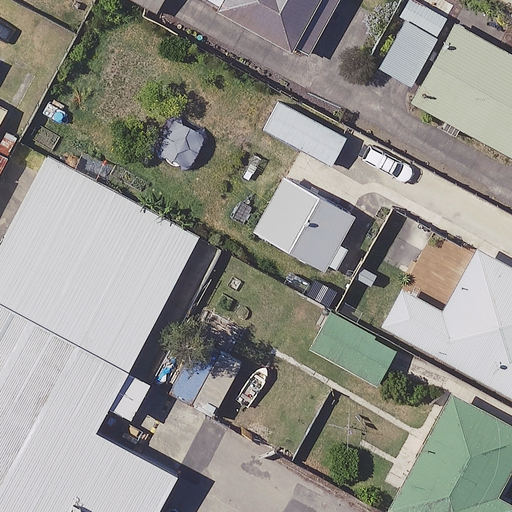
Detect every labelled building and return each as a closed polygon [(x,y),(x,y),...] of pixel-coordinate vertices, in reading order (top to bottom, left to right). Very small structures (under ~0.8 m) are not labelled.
[(335,0),(212,0),(308,51),(335,0)] [(455,0),(410,0),(377,61),(417,83),(410,96),(511,151),(511,50),(447,15),(455,0)] [(3,60),(0,64),(0,93),(14,102),(32,69),(6,55),(3,60)] [(348,131),(280,95),(264,125),(332,161),(348,131)] [(349,242),(342,238),(356,212),(286,175),(258,228),(328,266),(331,260),(337,263),(349,242)] [(511,263),(475,243),(450,290),(423,275),(395,327),(511,390),(511,263)] [(259,339),(190,302),(131,413),(199,450),(259,339)] [(0,334),(0,511),(139,511),(157,480),(31,412),(56,365),(0,334)] [(511,459),(511,423),(452,391),(390,503),(405,511),(509,511),(511,507),(511,500),(495,491),(511,459)]
